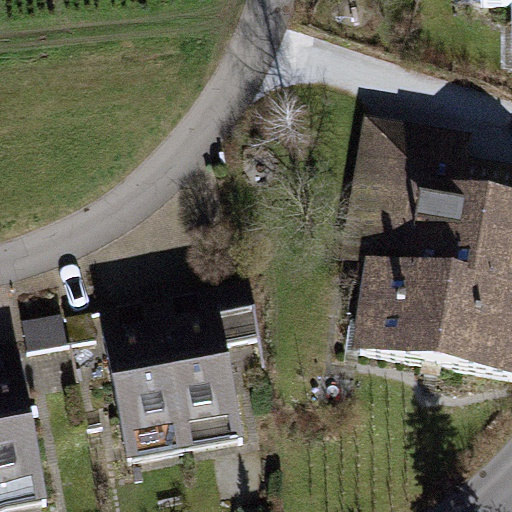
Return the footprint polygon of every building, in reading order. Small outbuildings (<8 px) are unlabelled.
[(511,0),(463,0),(464,15),(511,12),(511,0)] [(511,142),(385,126),(354,362),(511,382),(511,142)] [(245,287),(155,300),(179,459),(237,450),(222,348),(253,344),(245,287)] [(121,468),(179,459),(155,300),(97,309),(121,468)] [(13,350),(0,352),(0,507),(39,500),(13,350)]
